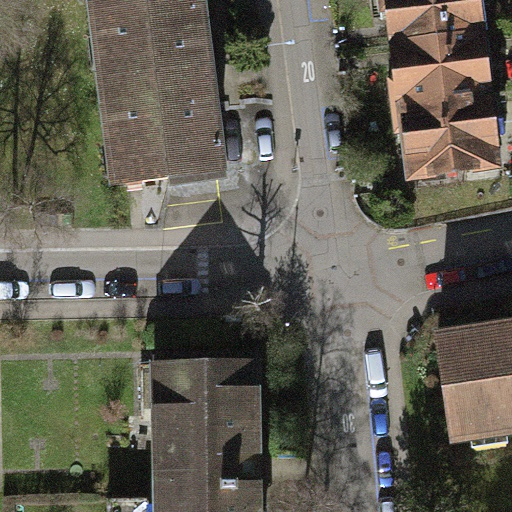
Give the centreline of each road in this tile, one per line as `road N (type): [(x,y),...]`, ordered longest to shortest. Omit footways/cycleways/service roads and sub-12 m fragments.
road 1 (residential): [(0,265),(333,271)]
road 2 (residential): [(298,0),(333,271)]
road 3 (residential): [(333,271),(360,511)]
road 4 (residential): [(333,271),(511,242)]
